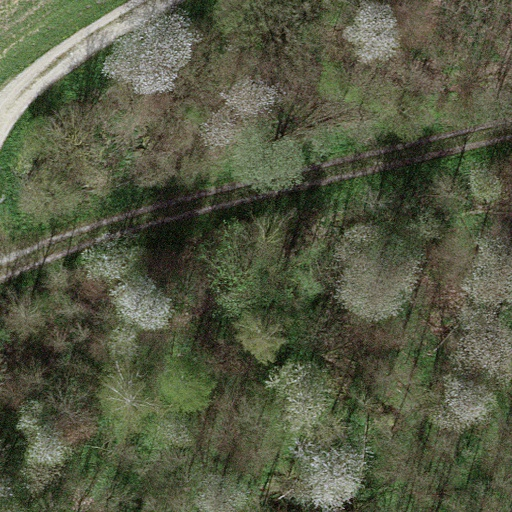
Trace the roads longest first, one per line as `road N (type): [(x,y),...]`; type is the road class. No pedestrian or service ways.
road 1 (track): [(0,265),(95,228),(511,130)]
road 2 (track): [(0,103),(8,89),(179,0)]
